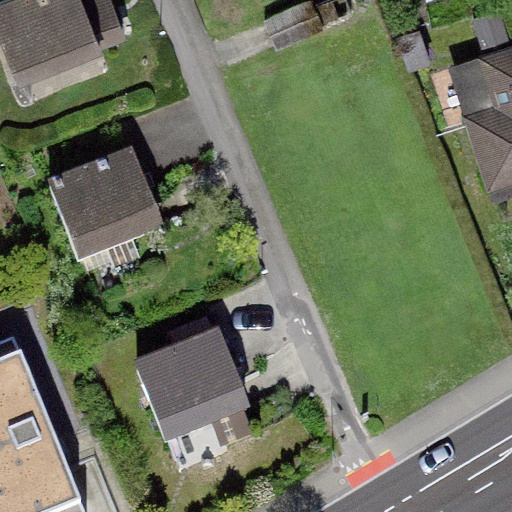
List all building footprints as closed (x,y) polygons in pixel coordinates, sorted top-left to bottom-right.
[(95,43),(118,34),(104,0),(0,0),(0,39),(15,77),(95,46),(95,43)] [(307,1),(259,19),(269,46),(317,28),(307,1)] [(511,175),(511,48),(449,69),(486,184),(511,175)] [(74,267),(155,235),(126,162),(46,194),(74,267)] [(162,445),(242,414),(213,341),(133,373),(162,445)] [(0,511),(79,511),(17,350),(0,356),(0,511)]
